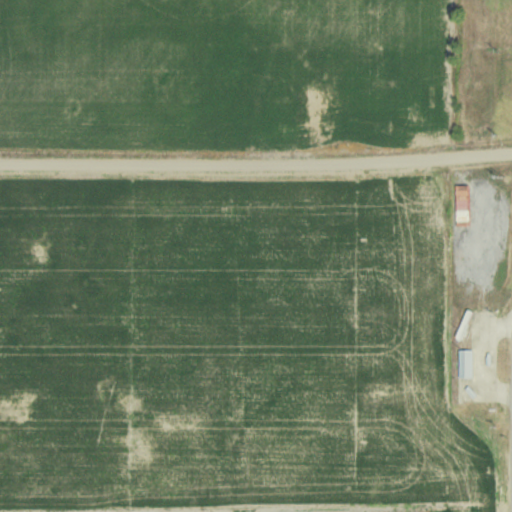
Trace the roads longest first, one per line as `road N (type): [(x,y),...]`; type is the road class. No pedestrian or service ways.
road 1 (residential): [(363,162),(0,164)]
road 2 (residential): [(511,150),(363,162)]
